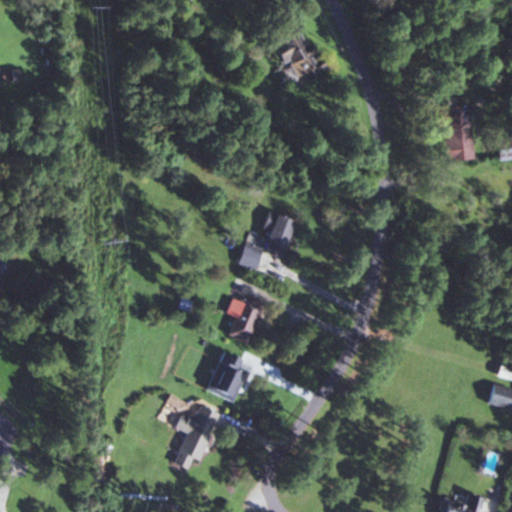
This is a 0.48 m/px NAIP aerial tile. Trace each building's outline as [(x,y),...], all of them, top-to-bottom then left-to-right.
[(320,67),(293,25),(261,45),(288,87),(320,67)] [(431,125),(439,124),(440,161),(468,161),(466,105),(430,106),(431,125)] [(252,268),(257,251),(279,257),(289,219),(265,213),(256,246),(241,242),(235,264),(252,268)] [(256,303),(227,295),(221,312),(229,315),(223,336),(244,342),(256,303)] [(244,361),(218,350),(201,389),(227,400),(244,361)] [(492,375),(511,381),(511,369),(495,365),(492,375)] [(511,391),(488,383),(482,403),(505,410),(511,391)] [(195,461),(213,414),(193,406),(189,416),(177,411),(170,427),(181,432),(168,464),(182,470),(187,458),(195,461)] [(476,511),(480,498),(462,494),(460,503),(437,498),(433,511),(476,511)]
